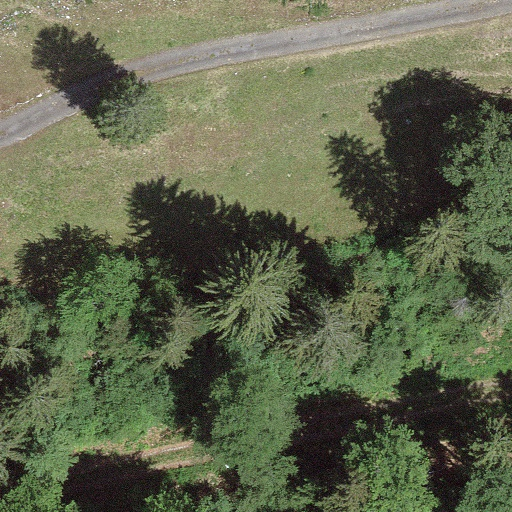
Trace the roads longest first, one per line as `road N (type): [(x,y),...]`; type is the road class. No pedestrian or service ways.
road 1 (track): [(511,4),(140,66),(0,124)]
road 2 (track): [(0,502),(377,417),(511,395)]
